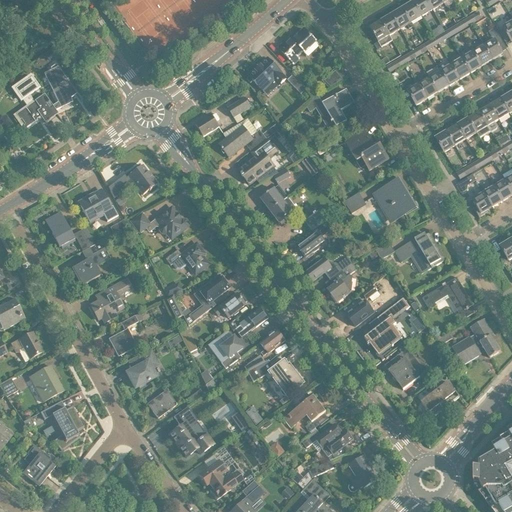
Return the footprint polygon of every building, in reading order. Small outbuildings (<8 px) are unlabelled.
[(426,0),(416,0),(413,2),(422,16),(432,10),(426,0)] [(441,0),(426,0),(432,10),(443,3),(441,0)] [(413,2),(402,8),(411,23),(422,16),(413,2)] [(411,23),(402,8),(391,15),(400,29),(406,25),(409,29),(413,26),(411,23)] [(476,21),(482,17),(478,11),(473,15),(476,21)] [(389,36),(400,29),(391,15),(380,21),(389,36)] [(470,24),(476,21),(473,15),(467,18),(470,24)] [(465,27),(470,24),(467,18),(462,21),(465,27)] [(377,50),(392,40),(389,36),(380,21),(376,24),(375,22),(366,28),(371,37),(374,36),(378,42),(374,45),(377,50)] [(460,30),(465,27),(462,21),(456,25),(460,30)] [(511,21),(502,27),(511,42),(511,40),(511,21)] [(454,34),(460,30),(456,25),(451,28),(454,34)] [(442,26),(431,32),(434,37),(445,31),(442,26)] [(449,37),(454,34),(451,28),(445,31),(449,37)] [(489,42),(483,45),(492,60),(503,53),(497,43),(501,41),(493,28),(487,32),(490,37),(487,39),(489,42)] [(318,44),(304,29),(303,30),(298,34),(299,34),(293,40),(290,37),(289,38),(284,42),(285,42),(278,48),(293,64),(295,66),(300,60),(299,59),(298,58),(304,52),(306,55),(318,44)] [(443,40),(449,37),(445,31),(440,34),(443,40)] [(438,43),(443,40),(440,34),(434,37),(438,43)] [(432,47),(438,43),(434,37),(429,41),(432,47)] [(423,44),(427,50),(432,47),(429,41),(423,44)] [(421,53),(427,50),(423,44),(418,47),(421,53)] [(481,66),(492,60),(483,45),(473,52),(481,66)] [(416,56),(421,53),(418,47),(412,50),(416,56)] [(410,60),(416,56),(412,50),(407,54),(410,60)] [(470,73),(481,66),(473,52),(462,58),(470,73)] [(405,63),(410,60),(407,54),(401,57),(405,63)] [(400,66),(405,63),(401,57),(396,60),(400,66)] [(459,79),(470,73),(462,58),(451,65),(459,79)] [(262,91),(274,80),(279,86),(286,78),(268,59),(255,70),(254,69),(248,76),(249,77),(246,79),(250,83),(252,80),(262,91)] [(389,72),(400,66),(396,60),(385,66),(389,72)] [(68,82),(55,64),(50,68),(52,72),(47,75),(49,77),(48,78),(55,91),(53,92),(52,92),(60,108),(61,107),(59,105),(69,98),(71,102),(72,102),(70,98),(71,97),(74,95),(66,84),(67,82),(67,83),(68,82)] [(448,86),(459,79),(451,65),(440,72),(448,86)] [(448,86),(440,72),(437,67),(426,73),(429,78),(438,93),(448,86)] [(330,87),(342,80),(335,71),(324,81),(330,87)] [(300,94),(306,89),(293,75),(287,80),(300,94)] [(45,123),(58,114),(44,94),(33,101),(29,96),(40,88),(32,76),(14,89),(22,100),(26,106),(16,114),(20,119),(21,119),(27,127),(37,120),(36,119),(40,117),(45,123)] [(429,78),(418,85),(427,99),(438,93),(429,78)] [(416,106),(427,99),(418,85),(407,91),(416,106)] [(306,105),(309,111),(315,108),(329,132),(347,121),(341,111),(354,103),(346,90),(323,104),(318,96),(313,99),(306,105)] [(509,113),(511,111),(511,92),(501,99),(509,113)] [(244,120),(240,114),(251,108),(246,98),(228,109),(234,118),(235,118),(238,123),(244,120)] [(498,120),(509,113),(501,99),(490,105),(498,120)] [(490,105),(479,112),(488,126),(490,131),(491,132),(496,129),(496,128),(497,126),(497,125),(495,122),(498,120),(490,105)] [(490,131),(488,126),(479,112),(468,118),(477,133),(479,138),(490,131)] [(212,116),(212,115),(195,125),(203,137),(219,127),(216,121),(219,119),(215,114),(212,116)] [(468,118),(457,125),(466,139),(477,133),(468,118)] [(257,132),(247,119),(223,134),(226,139),(219,144),(221,148),(222,150),(223,150),(229,158),(236,152),(242,147),(246,145),(251,151),(266,139),(281,128),(277,124),(263,135),(259,130),(257,132)] [(455,146),(466,139),(457,125),(446,131),(455,146)] [(369,171),(388,159),(383,151),(382,152),(379,148),(382,146),(379,141),(372,144),(365,131),(346,143),(357,161),(356,161),(360,168),(365,165),(369,171)] [(444,153),(455,146),(446,131),(435,138),(444,153)] [(497,141),(500,147),(506,144),(511,141),(510,139),(508,135),(497,141)] [(273,166),(265,155),(273,148),(266,139),(251,151),(256,158),(255,158),(255,159),(250,163),(249,163),(239,171),(242,174),(241,175),(243,176),(249,184),(256,178),(262,173),(262,174),(273,166)] [(503,153),(509,149),(506,144),(500,147),(503,153)] [(498,156),(503,153),(500,147),(495,150),(498,156)] [(492,159),(498,156),(495,150),(489,154),(492,159)] [(309,156),(312,160),(318,157),(315,152),(309,156)] [(487,162),(492,159),(489,154),(484,157),(487,162)] [(482,166),(487,162),(484,157),(478,160),(482,166)] [(476,169),(482,166),(478,160),(473,163),(476,169)] [(471,172),(476,169),(473,163),(467,167),(471,172)] [(124,175),(108,188),(114,199),(121,193),(120,192),(124,189),(133,182),(142,195),(148,190),(149,191),(151,190),(150,189),(155,185),(156,184),(152,179),(150,177),(151,177),(147,172),(147,173),(141,165),(136,170),(128,176),(126,178),(124,175)] [(465,176),(471,172),(467,167),(462,170),(465,176)] [(277,183),(290,176),(286,169),(273,176),(277,183)] [(459,179),(465,176),(462,170),(456,173),(459,179)] [(472,175),(458,183),(463,192),(466,190),(467,186),(475,181),(472,175)] [(416,206),(400,180),(370,198),(386,224),(416,206)] [(502,201),(511,195),(511,192),(505,180),(494,187),(502,201)] [(270,211),(284,201),(283,201),(288,197),(279,185),(274,189),(261,199),(270,211)] [(492,208),(502,201),(494,187),(483,193),(492,208)] [(254,189),(246,193),(248,198),(257,194),(254,189)] [(103,191),(80,204),(90,222),(105,214),(109,222),(119,216),(114,206),(112,207),(103,191)] [(349,211),(364,202),(359,193),(344,202),(349,211)] [(486,211),(492,208),(483,193),(478,196),(477,194),(471,198),(476,207),(474,208),(479,218),(487,212),(486,211)] [(293,213),(297,209),(288,197),(283,201),(284,201),(270,211),(280,223),(293,213)] [(182,220),(180,219),(181,218),(177,214),(172,208),(150,224),(142,214),(131,222),(139,233),(146,228),(149,232),(156,226),(160,227),(160,230),(162,233),(166,234),(166,233),(171,239),(188,227),(188,223),(186,220),(183,220),(182,220)] [(313,232),(325,223),(327,221),(319,211),(305,222),(313,232)] [(66,243),(76,238),(83,251),(94,245),(85,228),(72,235),(59,213),(44,221),(45,221),(46,220),(53,233),(51,233),(59,247),(60,246),(62,248),(68,245),(66,243)] [(124,220),(110,228),(113,234),(128,227),(124,220)] [(330,232),(325,223),(313,232),(315,235),(298,248),(306,258),(326,243),(322,238),(330,232)] [(421,275),(446,260),(430,233),(416,241),(414,239),(397,250),(404,261),(401,262),(401,263),(410,257),(414,255),(424,272),(421,274),(421,275)] [(511,242),(511,240),(500,246),(508,261),(511,258),(511,242)] [(388,243),(389,243),(389,242),(375,251),(378,255),(381,260),(394,252),(388,243)] [(99,243),(94,245),(83,251),(76,255),(76,256),(81,253),(87,263),(81,267),(80,264),(70,270),(80,287),(87,283),(88,285),(102,278),(96,266),(110,259),(109,258),(108,259),(99,243)] [(195,275),(209,265),(200,254),(203,252),(197,244),(181,255),(178,250),(166,259),(170,266),(172,264),(176,269),(181,270),(187,265),(195,275)] [(371,259),(378,255),(375,251),(369,254),(371,259)] [(338,266),(342,271),(351,264),(346,258),(335,266),(335,264),(329,263),(328,264),(324,258),(312,267),(306,272),(309,276),(307,277),(311,281),(312,280),(313,282),(324,273),(326,275),(338,266)] [(344,279),(343,278),(333,286),(332,285),(333,286),(328,290),(331,295),(332,294),(337,302),(337,303),(350,293),(349,292),(350,290),(352,278),(350,275),(356,270),(351,264),(342,271),(346,277),(344,279)] [(231,282),(243,273),(239,267),(227,276),(231,282)] [(182,313),(183,316),(188,326),(194,322),(215,306),(212,302),(230,288),(220,276),(195,295),(203,306),(192,315),(191,314),(187,309),(182,313)] [(442,285),(442,286),(422,298),(429,310),(436,305),(434,303),(447,295),(449,298),(452,303),(458,300),(462,306),(456,309),(462,320),(476,312),(472,306),(455,278),(445,284),(442,285)] [(133,291),(126,279),(116,285),(105,291),(99,294),(102,300),(98,302),(98,301),(90,306),(98,320),(101,318),(104,323),(113,319),(110,314),(114,312),(114,313),(124,309),(117,296),(121,294),(122,296),(133,291)] [(377,292),(373,287),(362,294),(366,300),(369,298),(377,292)] [(169,288),(164,290),(168,297),(175,294),(173,289),(169,288)] [(377,292),(369,298),(372,301),(379,296),(377,292)] [(213,311),(218,316),(223,312),(228,318),(233,314),(234,315),(238,312),(237,311),(246,304),(245,302),(246,301),(241,294),(239,295),(238,294),(227,302),(226,301),(213,311)] [(173,296),(164,300),(174,320),(183,316),(173,296)] [(368,335),(364,338),(366,341),(367,342),(368,341),(368,342),(366,344),(368,345),(369,345),(371,343),(379,354),(390,345),(392,347),(393,346),(393,345),(400,340),(401,340),(402,339),(399,335),(398,336),(392,327),(396,324),(395,322),(393,323),(393,322),(392,320),(406,310),(410,307),(403,298),(390,308),(378,318),(383,324),(379,327),(373,331),(371,333),(371,334),(369,336),(368,335)] [(25,319),(14,299),(0,306),(0,324),(3,330),(25,319)] [(365,301),(346,315),(355,327),(374,313),(365,301)] [(248,315),(249,316),(248,317),(252,322),(243,329),(240,326),(235,330),(241,338),(267,318),(260,308),(252,314),(252,313),(248,315)] [(127,328),(138,322),(143,320),(139,314),(120,323),(124,331),(108,339),(118,357),(137,347),(127,328)] [(470,337),(452,348),(462,365),(480,354),(480,355),(478,351),(483,348),(489,358),(500,351),(491,336),(493,335),(483,319),(470,327),(474,335),(470,337)] [(196,350),(188,334),(185,329),(179,331),(190,352),(196,350)] [(277,331),(265,340),(260,344),(265,350),(260,353),(263,356),(267,353),(268,354),(285,341),(277,331)] [(224,362),(221,364),(225,369),(241,358),(238,354),(238,355),(240,358),(237,360),(233,355),(242,348),(234,338),(233,338),(228,332),(220,339),(221,340),(218,342),(217,341),(210,346),(216,354),(217,353),(224,362)] [(43,352),(32,333),(11,344),(15,352),(18,351),(25,362),(43,352)] [(451,339),(448,334),(435,342),(438,347),(451,339)] [(179,340),(177,337),(168,341),(170,345),(179,340)] [(425,372),(408,350),(412,346),(408,341),(400,348),(403,352),(384,366),(389,371),(403,389),(403,390),(420,377),(419,377),(425,372)] [(136,368),(126,373),(134,388),(140,386),(148,382),(147,382),(155,377),(149,365),(156,361),(151,352),(133,361),(136,368)] [(252,369),(265,362),(260,356),(249,364),(252,369)] [(274,378),(282,389),(281,390),(280,392),(281,395),(283,396),(286,396),(287,396),(304,384),(290,365),(289,366),(285,360),(271,370),(265,362),(244,374),(247,380),(259,373),(266,382),(269,380),(270,381),(274,378)] [(56,376),(50,366),(29,378),(42,402),(63,391),(58,380),(56,381),(54,377),(56,376)] [(0,386),(6,397),(17,391),(10,378),(0,383),(0,386)] [(421,403),(432,418),(442,411),(441,409),(445,406),(443,402),(446,400),(450,405),(459,397),(448,382),(439,389),(434,382),(427,388),(432,394),(421,403)] [(177,405),(166,390),(147,404),(157,419),(177,405)] [(191,404),(203,395),(200,390),(187,399),(191,404)] [(309,433),(320,425),(316,420),(326,412),(313,396),(283,419),(291,429),(307,417),(311,422),(305,427),(309,433)] [(61,451),(79,437),(76,431),(83,427),(72,407),(65,411),(64,409),(64,408),(57,412),(53,406),(40,413),(41,413),(44,419),(43,420),(44,420),(52,416),(62,435),(53,442),(61,451)] [(188,428),(197,421),(187,407),(173,417),(180,427),(169,435),(169,436),(171,439),(172,439),(173,440),(172,440),(174,443),(175,443),(180,450),(179,450),(181,453),(182,452),(183,454),(182,454),(184,457),(185,457),(185,458),(196,450),(200,454),(212,445),(206,436),(201,440),(200,439),(198,441),(188,428)] [(251,409),(247,412),(254,422),(259,419),(251,409)] [(241,412),(233,415),(238,430),(246,427),(241,412)] [(29,419),(23,422),(27,429),(33,425),(30,419),(29,419)] [(228,424),(234,430),(238,427),(233,420),(228,424)] [(0,448),(12,434),(0,424),(0,448)] [(316,441),(323,449),(326,446),(342,433),(338,428),(335,425),(321,436),(317,431),(302,443),(306,449),(316,441)] [(53,426),(43,430),(45,435),(55,431),(53,426)] [(511,511),(511,428),(494,447),(473,468),(473,486),(493,511),(511,511)] [(326,446),(323,449),(321,450),(327,458),(328,457),(330,461),(346,454),(343,448),(342,447),(352,439),(345,430),(342,433),(326,446)] [(278,441),(270,447),(277,457),(285,452),(278,441)] [(38,487),(55,466),(54,465),(58,460),(50,454),(48,456),(34,445),(26,453),(27,454),(23,460),(29,465),(22,474),(38,487)] [(241,476),(243,475),(223,447),(213,455),(217,461),(198,475),(206,486),(210,483),(214,487),(209,491),(216,500),(230,490),(242,480),(246,486),(247,485),(253,480),(249,476),(243,480),(241,476)] [(369,471),(365,464),(368,462),(364,455),(348,465),(356,477),(350,480),(352,483),(349,485),(348,488),(350,492),(353,492),(357,490),(362,487),(363,488),(376,480),(374,479),(377,477),(377,476),(373,468),(369,471)] [(311,478),(333,468),(330,461),(308,471),(311,478)] [(332,511),(320,501),(326,494),(329,497),(330,496),(312,480),(302,491),(310,499),(297,511),(315,511),(319,507),(324,511),(332,511)] [(254,481),(242,492),(246,497),(247,497),(259,487),(254,481)] [(242,501),(230,511),(251,511),(248,508),(264,493),(259,487),(247,497),(246,497),(242,501)]
